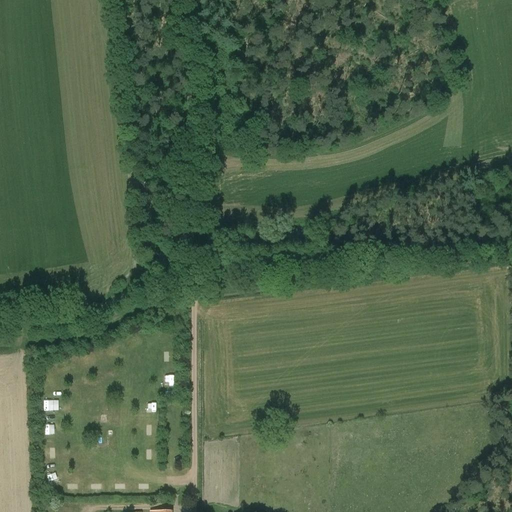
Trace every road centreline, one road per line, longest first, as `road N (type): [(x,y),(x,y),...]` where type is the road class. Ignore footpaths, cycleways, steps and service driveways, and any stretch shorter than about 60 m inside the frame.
road 1 (unclassified): [(0,330),(88,315),(138,285),(166,252),(189,185),(193,0)]
road 2 (track): [(195,490),(193,272),(177,230)]
